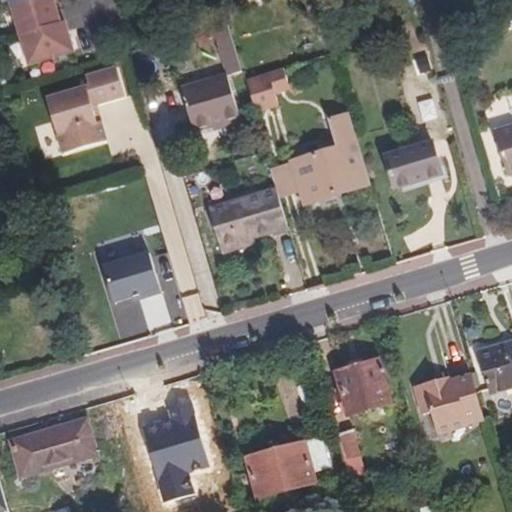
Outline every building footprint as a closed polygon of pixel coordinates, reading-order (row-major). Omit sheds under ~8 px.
[(11,0),(31,66),(75,54),(66,23),(62,24),(54,0),(11,0)] [(430,66),(425,51),(411,56),(416,71),(430,66)] [(55,96),(71,150),(106,139),(100,121),(96,123),(91,106),(95,105),(124,96),(115,67),(94,74),(97,83),(55,96)] [(283,70),(244,81),(251,106),(275,99),(290,94),(283,70)] [(193,133),(212,127),(239,120),(227,79),(181,93),(193,133)] [(275,99),(251,106),(254,118),(279,111),(275,99)] [(96,123),(100,121),(95,105),(91,106),(96,123)] [(239,120),(212,127),(214,133),(240,125),(239,120)] [(338,150),(291,164),(298,188),(302,203),(367,185),(349,125),(332,131),(338,150)] [(511,126),(495,132),(509,176),(511,175),(511,126)] [(442,173),(432,141),(386,154),(396,186),(442,173)] [(291,164),(269,171),(276,191),(276,194),(298,188),(291,164)] [(270,236),(287,232),(276,194),(276,191),(207,212),(220,256),(241,250),(240,243),(270,234),(270,236)] [(20,239),(38,234),(31,212),(13,217),(20,239)] [(161,292),(149,253),(104,267),(115,301),(131,296),(144,292),(145,297),(161,292)] [(132,301),(145,297),(144,292),(131,296),(132,301)] [(511,384),(511,341),(479,351),(491,391),(511,384)] [(392,403),(382,360),(337,371),(348,414),(392,403)] [(484,410),(473,373),(452,379),(441,383),(440,378),(417,385),(426,412),(435,410),(442,433),(473,423),(469,415),(484,410)] [(441,383),(452,379),(450,374),(440,378),(441,383)] [(487,419),(484,410),(469,415),(473,423),(487,419)] [(97,454),(87,420),(12,442),(22,477),(97,454)] [(339,431),(352,475),(366,471),(353,428),(339,431)] [(332,463),(323,434),(249,457),(262,499),(319,483),(315,468),(332,463)]
